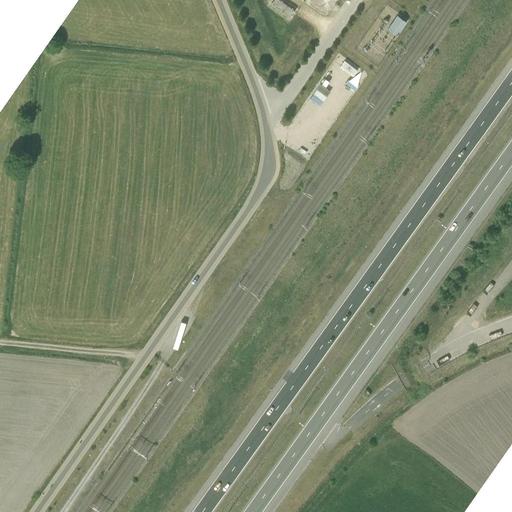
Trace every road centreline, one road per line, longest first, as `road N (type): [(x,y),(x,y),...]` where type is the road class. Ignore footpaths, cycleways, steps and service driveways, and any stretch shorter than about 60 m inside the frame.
road 1 (tertiary): [(218,0),(256,87),(269,135),(267,171),(39,511)]
road 2 (motorway): [(511,81),(199,511)]
road 3 (motorway): [(257,511),(511,158)]
